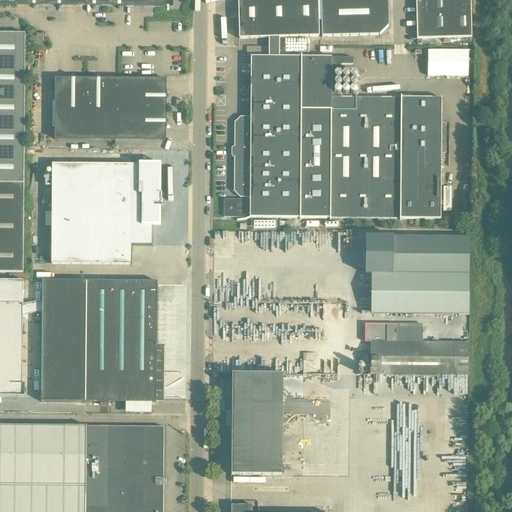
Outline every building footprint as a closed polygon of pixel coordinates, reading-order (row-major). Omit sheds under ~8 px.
[(237,0),(239,39),(240,39),(269,39),(280,38),(379,36),(389,26),(388,0),(237,0)] [(416,0),(417,40),(472,39),(470,0),(416,0)] [(0,154),(24,155),(25,34),(25,33),(22,33),(22,37),(0,36),(0,154)] [(234,143),(234,192),(240,198),(250,198),(250,218),(441,220),(441,99),(332,98),(332,65),(353,65),(353,58),(280,58),(280,38),(269,39),(269,58),(251,57),(251,58),(251,68),(251,89),(251,113),(251,117),(240,117),(234,123),(234,140),(234,143)] [(55,79),(55,140),(166,141),(166,80),(55,79)] [(0,272),(23,273),(24,155),(0,154),(0,272)] [(43,212),(43,227),(51,227),(51,265),(131,266),(132,246),(152,246),(152,226),(159,226),(159,208),(155,208),(155,206),(154,206),(154,204),(160,205),(160,204),(161,204),(161,203),(160,203),(160,194),(159,194),(159,174),(153,174),(154,165),(132,165),(52,165),(51,213),(43,212)] [(449,212),(457,212),(456,188),(449,188),(449,212)] [(248,218),(248,200),(224,200),(224,218),(248,218)] [(259,221),(259,230),(280,230),(280,220),(259,221)] [(366,237),(365,275),(372,275),(372,315),(469,315),(470,275),(470,238),(463,238),(366,237)] [(0,397),(25,398),(25,385),(22,385),(23,315),(33,313),(42,312),(42,301),(33,303),(23,305),(23,281),(0,281),(0,397)] [(42,312),(41,402),(85,403),(154,403),(156,403),(163,403),(163,346),(157,346),(157,343),(162,339),(157,333),(157,323),(162,318),(157,313),(157,283),(157,282),(86,282),(42,281),(42,301),(42,312)] [(365,325),(365,343),(371,343),(370,375),(456,375),(468,376),(468,353),(468,344),(456,344),(423,343),(423,328),(397,328),(397,325),(365,325)] [(232,375),(231,476),(282,476),(283,375),(232,375)] [(0,426),(0,511),(163,511),(164,428),(0,426)]
